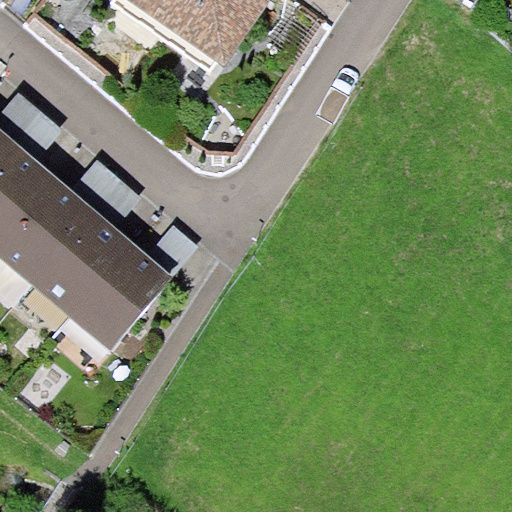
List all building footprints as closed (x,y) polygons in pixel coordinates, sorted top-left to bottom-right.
[(126,0),(225,68),(272,0),(126,0)] [(17,93),(0,114),(0,127),(15,140),(37,159),(61,129),(17,93)] [(0,127),(0,157),(15,140),(0,127)] [(37,159),(15,140),(0,157),(0,237),(54,174),(37,159)] [(142,196),(98,158),(72,189),(96,209),(117,227),(142,196)] [(72,189),(54,174),(0,237),(0,257),(32,285),(96,209),(72,189)] [(117,227),(96,209),(32,285),(68,315),(132,240),(117,227)] [(149,254),(174,275),(199,245),(174,224),(149,254)] [(149,254),(132,240),(68,315),(110,350),(174,275),(149,254)]
